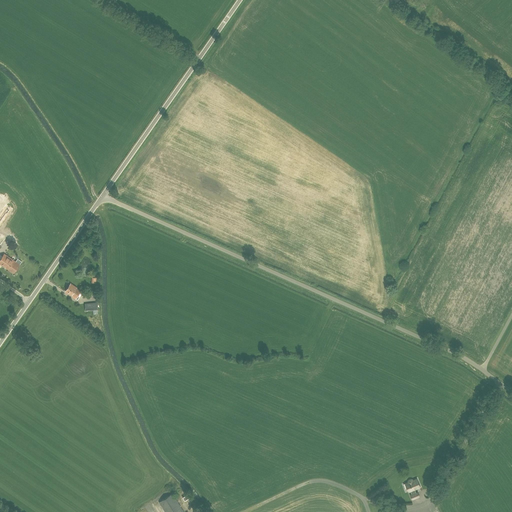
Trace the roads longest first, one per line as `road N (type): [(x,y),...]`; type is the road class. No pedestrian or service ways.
road 1 (unclassified): [(499,384),(461,356),(101,198)]
road 2 (unclassified): [(101,198),(240,0)]
road 3 (unclassified): [(0,342),(101,198)]
road 4 (unclassified): [(435,488),(499,384)]
